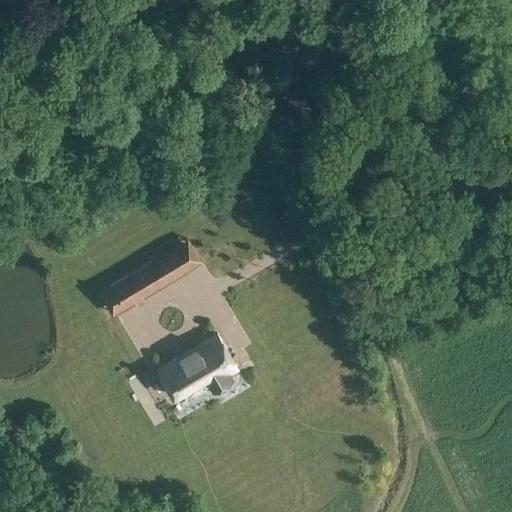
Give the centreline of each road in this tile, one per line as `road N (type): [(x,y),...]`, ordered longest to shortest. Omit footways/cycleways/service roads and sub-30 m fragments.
road 1 (track): [(0,126),(56,114),(143,75),(268,37),(338,0)]
road 2 (track): [(289,29),(304,132),(391,342)]
road 3 (track): [(462,511),(407,406),(391,342)]
